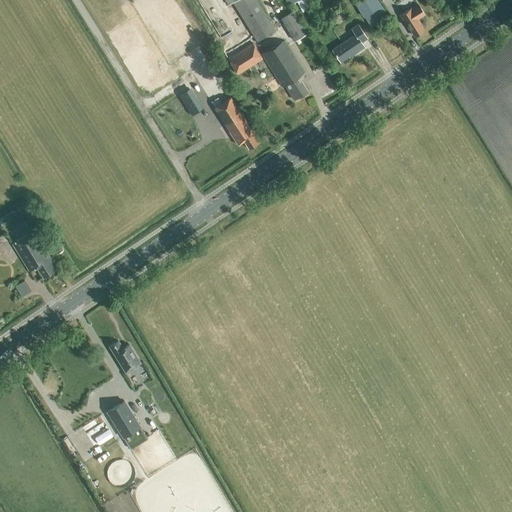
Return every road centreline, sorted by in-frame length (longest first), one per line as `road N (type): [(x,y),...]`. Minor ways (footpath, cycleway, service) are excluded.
road 1 (primary): [(206,212),(511,5)]
road 2 (primary): [(0,354),(206,212)]
road 3 (track): [(197,200),(74,0)]
